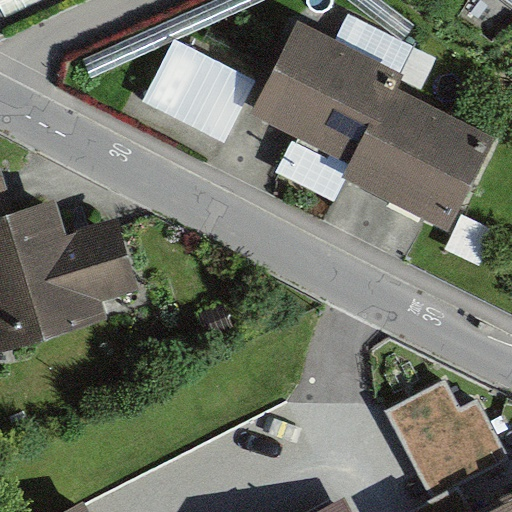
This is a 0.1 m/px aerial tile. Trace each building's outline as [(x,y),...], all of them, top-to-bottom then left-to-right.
[(358,153),(399,72),(404,62),(297,8),(251,98),(334,141),(358,153)] [(176,30),(144,94),(226,134),(257,70),(176,30)] [(358,153),(352,164),(448,213),(495,121),(399,72),(358,153)] [(358,153),(334,141),(330,150),(294,132),(277,165),(336,195),(352,164),(358,153)] [(5,161),(0,162),(0,337),(105,306),(101,292),(144,279),(123,210),(74,224),(59,174),(13,188),(5,161)] [(464,209),(446,245),(479,261),(497,226),(464,209)] [(444,383),(389,409),(404,440),(424,431),(450,483),(507,456),(481,401),(459,412),(444,383)] [(511,511),(511,461),(463,485),(472,504),(456,511),(511,511)] [(48,511),(365,511),(348,478),(277,511),(93,511),(85,494),(48,511)]
